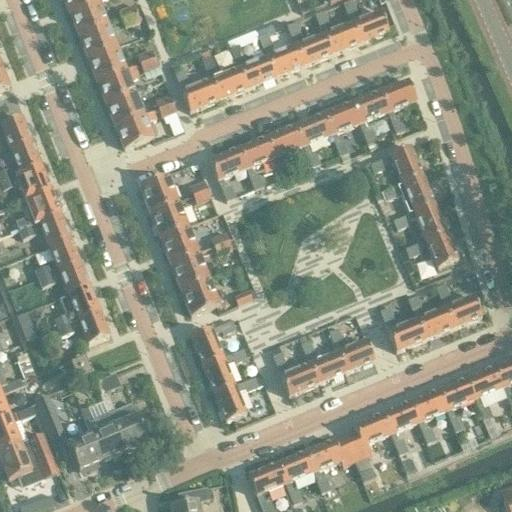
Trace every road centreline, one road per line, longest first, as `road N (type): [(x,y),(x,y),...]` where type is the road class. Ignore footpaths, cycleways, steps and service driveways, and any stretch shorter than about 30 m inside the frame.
road 1 (residential): [(88,193),(420,51)]
road 2 (residential): [(195,469),(511,339)]
road 3 (residential): [(88,193),(195,469)]
road 4 (residential): [(420,51),(453,128),(511,323)]
road 5 (residential): [(10,0),(88,193)]
